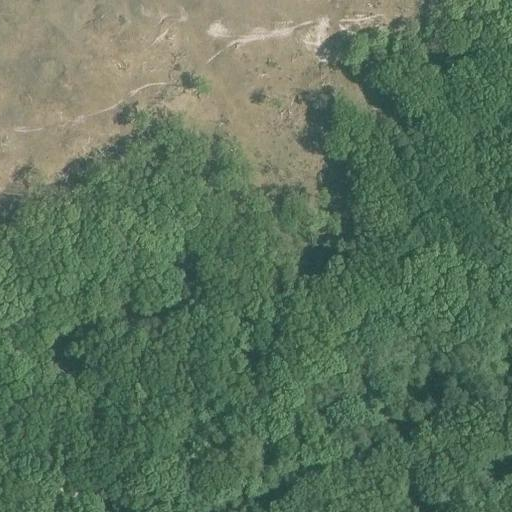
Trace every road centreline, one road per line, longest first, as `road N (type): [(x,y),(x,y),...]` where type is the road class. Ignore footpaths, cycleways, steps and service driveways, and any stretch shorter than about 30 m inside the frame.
road 1 (unknown): [(511,248),(453,269),(393,333),(246,433),(116,505),(85,511)]
road 2 (track): [(318,511),(511,422)]
